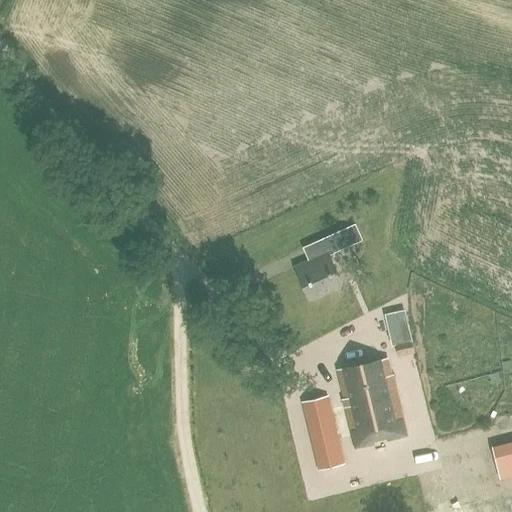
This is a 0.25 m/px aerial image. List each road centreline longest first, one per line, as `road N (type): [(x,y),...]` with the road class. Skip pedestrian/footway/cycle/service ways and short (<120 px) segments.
road 1 (unclassified): [(238,305),(111,187),(0,42)]
road 2 (unknown): [(182,259),(173,433),(192,511)]
